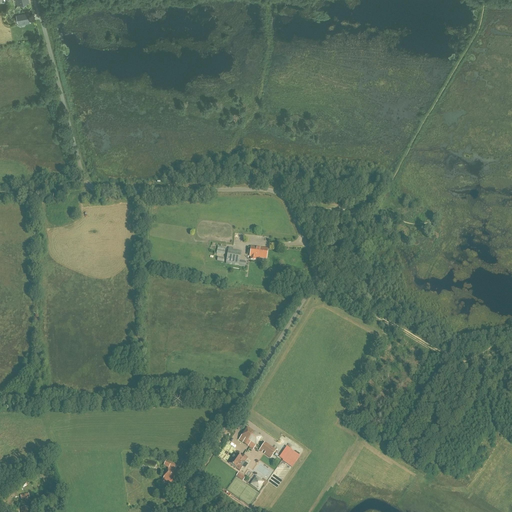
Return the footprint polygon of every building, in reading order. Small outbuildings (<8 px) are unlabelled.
[(29,21),(28,13),(16,16),(17,24),(29,21)] [(199,231),(197,245),(206,246),(207,240),(208,241),(209,236),(207,236),(208,232),(199,231)] [(251,247),(250,257),(251,257),(251,260),(255,260),(255,258),(266,259),(267,249),(251,247)] [(228,251),(226,262),(239,265),(241,253),(232,252),(233,249),(233,248),(229,248),(228,250),(228,251)] [(261,438),(247,429),(239,440),(253,450),(261,438)] [(265,443),(260,450),(262,452),(263,451),(265,452),(264,453),(270,458),(275,451),(265,443)] [(294,467),(302,456),(288,446),(280,458),(294,467)] [(240,471),(243,467),(239,464),(241,460),(245,462),(248,458),(243,455),(241,458),(236,454),(234,457),(233,456),(232,458),(228,464),(235,469),(236,468),(240,471)] [(192,465),(184,460),(181,465),(189,470),(192,465)] [(175,470),(177,466),(166,461),(164,466),(168,468),(163,480),(169,483),(169,485),(171,486),(172,484),(174,485),(180,473),(175,470)] [(255,470),(269,479),(274,472),(261,462),(255,470)] [(262,483),(256,478),(251,484),(258,489),(262,483)]
